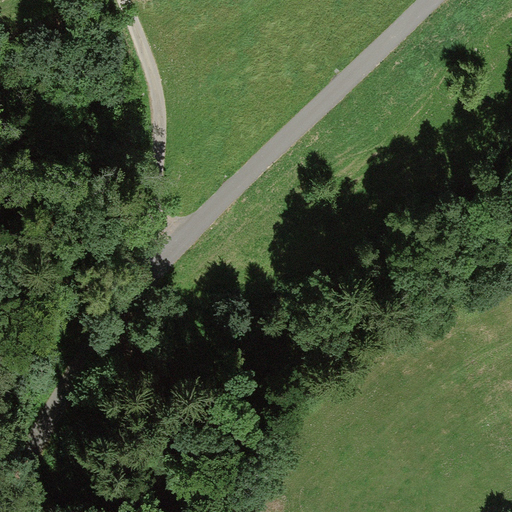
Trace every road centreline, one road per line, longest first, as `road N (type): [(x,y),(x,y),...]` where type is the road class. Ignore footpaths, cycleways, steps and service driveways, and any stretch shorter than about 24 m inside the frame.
road 1 (residential): [(0,509),(183,261),(447,0)]
road 2 (track): [(192,253),(168,129),(118,0)]
